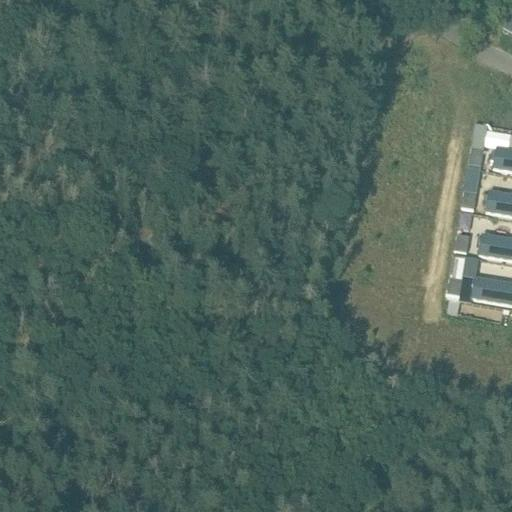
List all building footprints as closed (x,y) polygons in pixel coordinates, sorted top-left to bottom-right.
[(470,152),(483,154),(487,130),(477,128),(474,128),(470,152)] [(511,151),(494,148),(490,172),(511,175),(511,151)] [(470,152),(468,168),(480,170),(483,154),(470,152)] [(511,196),(486,192),(482,216),(511,221),(511,196)] [(463,195),(461,212),(473,214),(476,198),(463,195)] [(511,240),(480,235),(476,259),(511,264),(511,240)] [(456,239),(453,255),(466,257),(468,241),(456,239)] [(449,282),(461,284),(462,281),(465,261),(453,259),(449,282)] [(511,278),(477,273),(473,296),(511,303),(511,278)] [(458,301),(458,305),(459,305),(470,307),(474,283),(462,281),(461,284),(458,301)] [(449,282),(446,299),(458,301),(461,284),(449,282)]
